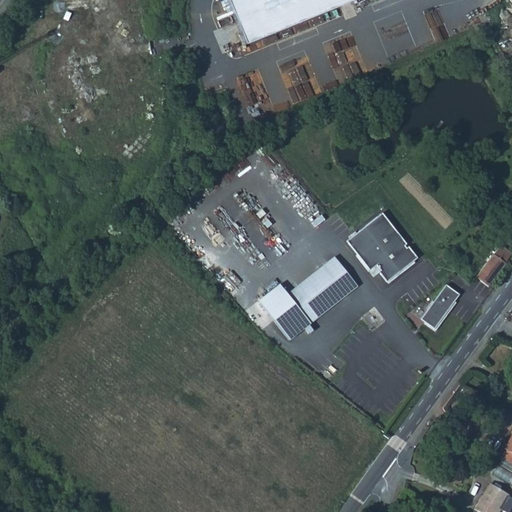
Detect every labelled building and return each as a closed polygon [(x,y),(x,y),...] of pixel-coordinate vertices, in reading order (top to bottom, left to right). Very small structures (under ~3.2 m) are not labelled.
[(227,0),(246,46),(360,0),(227,0)] [(412,36),(402,40),(397,24),(380,29),(388,52),(396,50),(398,57),(417,51),(412,36)] [(278,65),(294,105),(321,93),(305,54),(278,65)] [(249,74),(237,78),(252,118),(273,110),(263,86),(255,89),(249,74)] [(274,105),(277,111),(289,106),(286,100),(274,105)] [(333,233),(343,225),(333,212),(323,221),(333,233)] [(388,283),(418,258),(382,214),(346,243),(371,272),(375,268),(388,283)] [(477,276),(476,277),(488,286),(505,263),(504,262),(511,253),(500,245),(477,276)] [(335,260),(289,299),(297,308),(343,270),(335,260)] [(260,305),(278,328),(299,310),(305,317),(351,279),(343,270),(297,308),(289,299),(281,288),(260,305)] [(351,279),(305,317),(299,310),(278,328),(292,344),(359,288),(351,279)] [(447,286),(422,320),(436,330),(461,295),(447,286)] [(511,431),(510,430),(500,445),(503,447),(498,454),(511,462),(511,431)] [(511,464),(499,459),(492,474),(511,483),(511,464)] [(483,494),(490,483),(487,482),(481,493),(483,494)] [(477,511),(476,511),(493,511),(505,492),(490,483),(483,494),(481,493),(472,507),(475,509),(477,511)]
